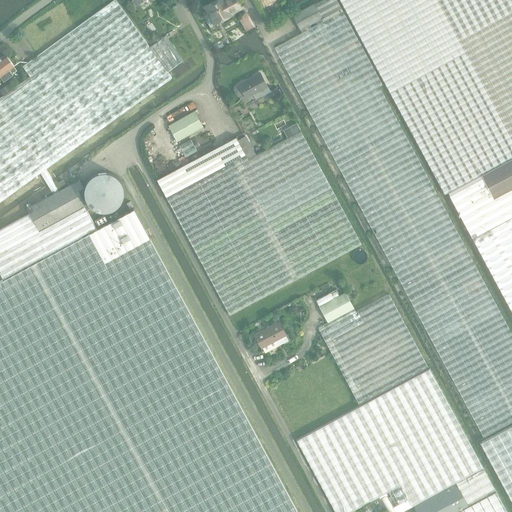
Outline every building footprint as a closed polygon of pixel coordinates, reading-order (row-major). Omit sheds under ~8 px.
[(0,201),(40,173),(46,182),(52,178),(46,169),(171,78),(168,73),(150,47),(115,0),(114,0),(23,67),(30,77),(13,89),(6,94),(0,98),(0,201)] [(208,12),(203,15),(211,31),(229,21),(228,19),(235,15),(233,10),(240,6),(236,0),(223,0),(222,1),(221,0),(214,0),(205,5),(208,12)] [(274,48),(464,401),(483,438),(511,422),(511,335),(379,87),(382,85),(336,0),(322,0),(314,5),(313,4),(292,16),(302,33),(274,48)] [(511,0),(338,0),(444,195),(448,193),(460,216),(511,312),(511,425),(480,443),(511,502),(511,0)] [(165,36),(150,47),(168,73),(184,61),(171,44),(165,36)] [(221,40),(213,44),(216,51),(224,46),(221,40)] [(6,54),(0,57),(0,75),(3,80),(12,74),(12,73),(16,70),(13,66),(14,65),(6,54)] [(236,88),(235,90),(238,96),(241,97),(244,95),(246,98),(253,94),(255,99),(270,91),(260,72),(238,84),(239,86),(236,88)] [(9,84),(2,88),(6,94),(13,89),(9,84)] [(178,142),(203,127),(194,111),(168,125),(178,142)] [(296,123),(283,130),(288,138),(301,131),(296,123)] [(362,244),(301,131),(288,138),(255,156),(245,137),(238,141),(236,137),(157,180),(230,315),(362,244)] [(197,151),(190,139),(180,145),(186,157),(197,151)] [(85,186),(84,189),(84,191),(85,194),(85,196),(86,199),(87,201),(89,203),(90,205),(91,206),(92,206),(94,208),(98,209),(101,210),(104,210),(107,210),(111,209),(114,208),(116,206),(119,204),(121,201),(122,198),(123,195),(124,192),(124,188),(123,185),(122,182),(121,181),(119,178),(117,176),(114,174),(111,172),(108,171),(105,171),(102,171),(98,172),(95,173),(92,175),(90,177),(88,179),(86,182),(85,186)] [(0,511),(296,511),(134,209),(97,229),(84,206),(87,204),(79,190),(84,187),(79,179),(60,190),(52,178),(46,182),(51,191),(46,194),(47,196),(27,208),(30,214),(0,229),(0,272),(4,279),(0,281),(0,511)] [(104,216),(96,220),(99,225),(107,221),(104,216)] [(367,255),(366,254),(365,252),(365,251),(364,251),(363,250),(361,250),(360,250),(359,250),(358,250),(357,250),(355,251),(355,252),(354,253),(353,254),(353,255),(353,256),(353,257),(353,259),(353,260),(354,261),(355,262),(356,263),(357,263),(358,264),(359,264),(360,264),(362,264),(363,263),(364,263),(365,262),(366,261),(366,260),(367,259),(367,257),(367,256),(367,255)] [(316,301),(328,322),(318,328),(359,405),(428,368),(389,295),(356,312),(346,293),(339,297),(335,290),(316,301)] [(261,348),(262,347),(265,352),(277,346),(275,341),(286,335),(279,321),(254,334),(261,348)] [(371,400),(296,441),(334,511),(351,511),(373,500),(387,492),(395,506),(407,500),(411,507),(413,506),(415,511),(505,511),(495,492),(445,400),(428,369),(371,400)]
